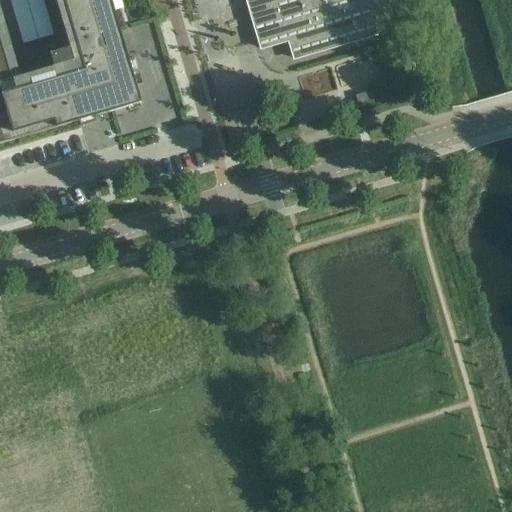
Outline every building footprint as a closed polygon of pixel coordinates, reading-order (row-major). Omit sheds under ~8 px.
[(141,104),(120,32),(110,0),(63,0),(84,71),(0,95),(0,145),(79,122),(77,115),(95,109),(98,117),(141,104)] [(42,0),(9,0),(22,45),(53,36),(42,0)] [(255,0),(260,15),(250,18),(259,49),(287,40),(292,59),(403,26),(405,21),(398,0),(255,0)] [(0,37),(0,84),(13,81),(0,37)] [(50,55),(54,68),(73,62),(70,49),(50,55)]
